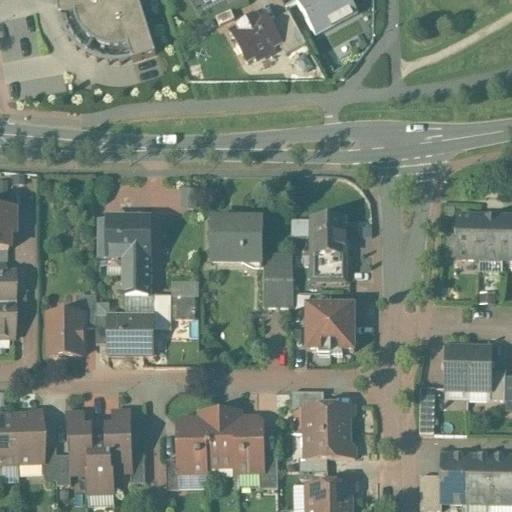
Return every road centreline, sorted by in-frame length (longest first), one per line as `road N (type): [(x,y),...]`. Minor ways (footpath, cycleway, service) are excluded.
road 1 (residential): [(0,382),(402,383)]
road 2 (tertiary): [(0,142),(167,151),(399,144)]
road 3 (residential): [(402,323),(399,144)]
road 4 (residential): [(403,511),(402,383)]
